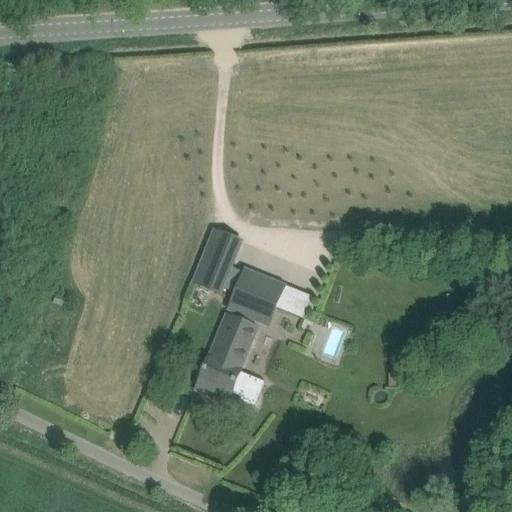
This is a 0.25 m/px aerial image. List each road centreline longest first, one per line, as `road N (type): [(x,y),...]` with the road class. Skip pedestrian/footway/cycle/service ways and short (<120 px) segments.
road 1 (unclassified): [(222,19),(216,187),(223,214),(242,228),(269,232),(511,243)]
road 2 (tertiary): [(222,19),(477,0)]
road 3 (unclassified): [(227,511),(0,407)]
road 4 (tertiary): [(0,33),(222,19)]
